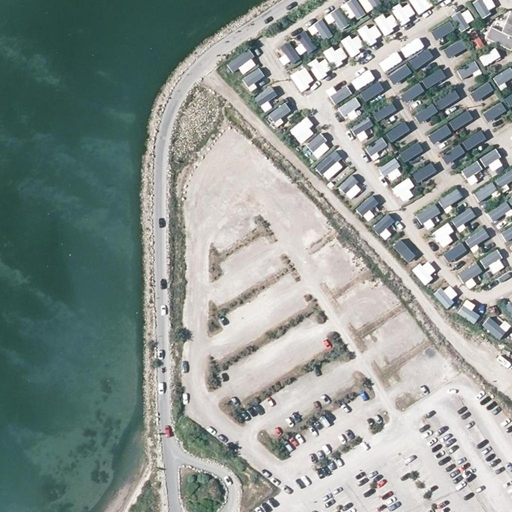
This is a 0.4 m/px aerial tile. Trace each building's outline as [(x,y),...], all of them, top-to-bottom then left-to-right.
[(356,19),(365,16),(359,0),(352,0),(341,4),(344,14),(353,10),(356,19)] [(362,3),(365,11),(381,4),(379,0),(366,0),(367,1),(362,3)] [(429,0),(409,0),(418,14),(433,6),(429,0)] [(482,18),(498,9),(493,0),(479,0),(473,4),(482,18)] [(417,16),(408,1),(392,10),(401,25),(417,16)] [(452,18),(461,31),(476,20),(467,7),(452,18)] [(339,8),(328,15),(338,32),(350,25),(339,8)] [(511,11),(511,10),(501,32),(490,27),(485,37),(511,50),(511,47),(511,11)] [(390,12),(376,21),(385,36),(399,27),(390,12)] [(312,36),(319,32),(324,40),(333,35),(323,19),(308,28),(312,36)] [(437,41),(455,30),(449,20),(431,32),(437,41)] [(383,38),(375,23),(359,31),(367,46),(383,38)] [(477,50),(485,45),(476,30),(468,35),(477,50)] [(307,52),(315,48),(308,33),(292,40),(295,47),(304,44),(307,52)] [(357,34),(342,42),(351,57),(365,49),(357,34)] [(419,37),(401,49),(406,58),(425,46),(419,37)] [(447,57),(466,50),(463,40),(443,47),(447,57)] [(290,42),(276,51),(286,67),(300,58),(290,42)] [(324,52),(334,68),(349,59),(342,47),(335,51),(333,47),(324,52)] [(486,67),(501,56),(495,47),(479,58),(486,67)] [(236,77),(256,62),(247,50),(227,64),(236,77)] [(426,50),(410,61),(416,70),(433,59),(426,50)] [(397,51),(379,63),(385,72),(403,60),(397,51)] [(319,57),(308,64),(317,80),(329,73),(319,57)] [(473,59),(457,71),(464,81),(480,69),(473,59)] [(395,85),(412,75),(406,64),(388,75),(395,85)] [(306,67),(291,76),(301,92),(316,82),(306,67)] [(493,76),(499,87),(511,80),(511,68),(511,67),(493,76)] [(242,80),(251,92),(259,86),(256,83),(265,77),(258,68),(242,80)] [(356,90),(376,80),(370,70),(351,81),(356,90)] [(442,70),(422,79),(427,89),(446,80),(442,70)] [(488,81),(470,92),(476,102),(494,90),(488,81)] [(418,82),(401,95),(407,103),(424,91),(418,82)] [(367,104),(384,92),(377,83),(361,94),(367,104)] [(345,84),(329,94),(335,105),(352,95),(345,84)] [(255,95),(263,111),(271,106),(268,99),(276,94),(272,86),(255,95)] [(436,100),(441,109),(460,99),(455,89),(436,100)] [(354,97),(339,109),(345,117),(361,105),(354,97)] [(285,102),(268,115),(277,125),(293,112),(285,102)] [(391,102),(373,113),(379,123),(397,112),(391,102)] [(431,102),(414,115),(422,124),(439,111),(431,102)] [(488,122),(507,112),(502,102),(482,112),(488,122)] [(455,131),(473,119),(467,110),(449,121),(455,131)] [(355,135),(373,126),(368,116),(350,125),(355,135)] [(290,130),(301,144),(317,131),(306,118),(290,130)] [(393,143),(410,130),(404,121),(386,134),(393,143)] [(432,144),(452,135),(447,125),(427,134),(432,144)] [(468,151),(487,140),(481,130),(462,142),(468,151)] [(319,159),(332,147),(319,134),(306,146),(319,159)] [(382,137),(365,148),(372,159),(389,148),(382,137)] [(418,142),(400,154),(406,163),(424,152),(418,142)] [(460,145),(442,156),(447,165),(466,154),(460,145)] [(329,182),(347,163),(334,150),(316,169),(329,182)] [(495,150),(482,158),(491,173),(504,165),(495,150)] [(404,174),(395,159),(380,168),(389,182),(404,174)] [(431,162),(413,175),(419,184),(438,171),(431,162)] [(473,162),(462,172),(475,185),(485,175),(473,162)] [(504,193),(511,189),(508,184),(511,181),(511,169),(495,180),(504,193)] [(350,175),(339,188),(353,200),(364,187),(350,175)] [(393,187),(402,203),(417,195),(408,179),(393,187)] [(493,182),(474,193),(479,204),(499,192),(493,182)] [(439,201),(446,212),(464,200),(457,189),(439,201)] [(370,196),(355,210),(363,218),(377,204),(370,196)] [(493,222),(511,210),(506,201),(487,212),(493,222)] [(417,213),(424,228),(443,219),(436,205),(417,213)] [(468,228),(465,223),(476,217),(470,208),(452,220),(460,233),(468,228)] [(381,219),(373,227),(389,241),(400,228),(393,223),(390,227),(381,219)] [(448,235),(454,230),(448,222),(432,234),(443,249),(453,241),(448,235)] [(507,243),(511,240),(511,226),(501,233),(507,243)] [(465,240),(474,253),(492,240),(483,228),(465,240)] [(393,247),(407,261),(414,254),(400,240),(393,247)] [(454,267),(469,251),(457,241),(443,257),(454,267)] [(483,257),(489,274),(506,268),(499,251),(483,257)] [(413,271),(425,284),(438,271),(426,259),(413,271)] [(477,285),(473,277),(482,273),(479,264),(460,271),(467,289),(477,285)] [(435,295),(447,308),(460,296),(448,283),(435,295)] [(475,324),(480,316),(472,311),(476,305),(466,299),(458,314),(475,324)] [(488,318),(482,327),(501,339),(507,331),(488,318)] [(498,361),(509,369),(511,365),(511,363),(502,356),(498,361)]
